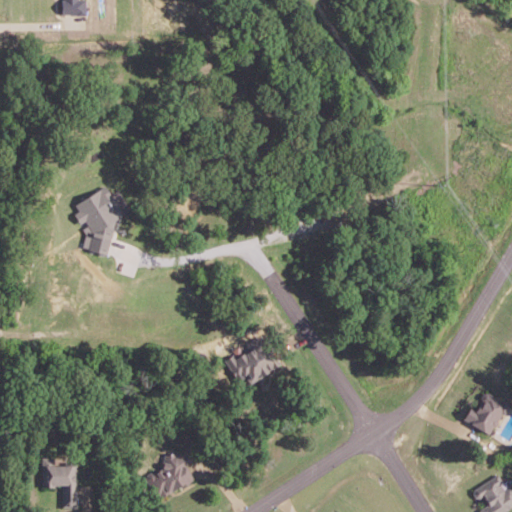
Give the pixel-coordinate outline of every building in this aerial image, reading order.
[(79,19),(79,2),(74,2),(74,0),(41,0),(41,2),(52,2),(53,20),(79,19)] [(106,252),(113,218),(121,214),(105,184),(77,199),(74,214),(77,220),(90,222),(81,227),(84,232),(81,247),(106,252)] [(236,380),(245,376),(248,381),(279,364),(262,333),(246,341),(249,346),(224,359),(236,380)] [(492,434),(510,404),(485,390),(475,407),(471,405),(464,418),(492,434)] [(157,496),(193,479),(181,451),(162,460),(165,466),(147,474),(157,496)] [(41,485),(61,485),(61,507),(76,507),(76,464),(54,464),(54,457),(41,457),(41,485)] [(482,511),(502,511),(511,505),(511,490),(499,472),(474,489),(485,505),(480,508),(482,511)]
